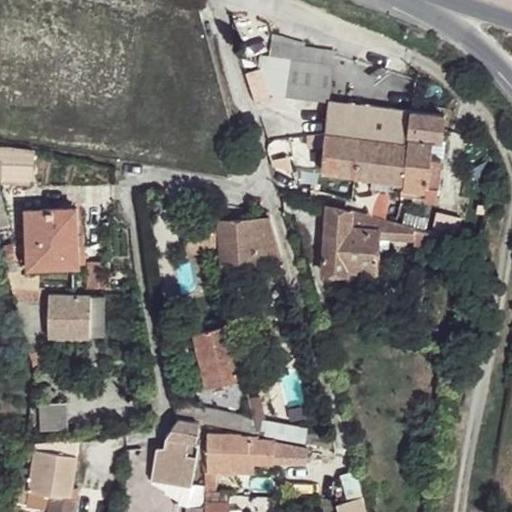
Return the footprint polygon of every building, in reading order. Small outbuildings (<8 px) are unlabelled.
[(333,49),(304,40),(273,32),(270,57),(259,56),(259,60),(261,67),(248,71),(256,101),(269,97),(268,92),(330,98),(334,64),(351,65),(352,51),(333,49)] [(354,176),(393,180),(392,190),(403,191),(425,193),(424,198),(436,199),(441,159),(429,157),(431,140),(440,141),(443,113),(443,106),(438,106),(437,113),(412,110),(330,101),(323,172),(354,176)] [(0,167),(36,169),(36,148),(0,145),(0,167)] [(269,151),(272,167),(290,169),(290,155),(269,151)] [(177,194),(187,248),(213,243),(203,200),(177,194)] [(328,202),(327,272),(352,273),(353,268),(371,268),(378,236),(425,238),(426,229),(398,220),(328,202)] [(27,208),(29,266),(80,264),(77,208),(27,208)] [(222,219),(224,259),(258,259),(283,258),(272,215),(222,219)] [(3,246),(7,260),(17,258),(13,244),(3,246)] [(224,259),(224,276),(258,273),(258,259),(224,259)] [(352,273),(350,280),(386,282),(387,270),(375,268),(371,268),(353,268),(352,273)] [(12,287),(16,296),(39,298),(40,287),(12,287)] [(48,293),(49,336),(89,338),(91,295),(48,293)] [(195,330),(209,384),(240,376),(227,321),(195,330)] [(27,342),(31,357),(43,356),(38,341),(27,342)] [(254,415),(256,429),(275,433),(276,426),(267,425),(261,398),(252,400),(254,415)] [(175,399),(176,413),(197,418),(256,429),(254,415),(175,399)] [(39,428),(67,426),(65,400),(37,402),(39,428)] [(156,445),(151,476),(192,483),(200,439),(197,439),(200,423),(179,419),(168,430),(166,438),(156,445)] [(308,461),(309,444),(275,436),(208,429),(208,445),(205,445),(206,491),(207,491),(207,511),(229,511),(229,492),(228,470),(254,470),(254,461),(272,461),(272,455),(308,461)] [(51,485),(48,508),(73,511),(78,490),(73,489),(84,433),(40,432),(35,454),(31,481),(51,485)] [(305,433),(305,440),(336,446),(334,437),(305,433)] [(26,453),(20,497),(29,499),(31,489),(29,485),(31,481),(35,454),(26,453)] [(348,497),(336,499),(339,511),(369,511),(357,468),(341,474),(348,497)]
